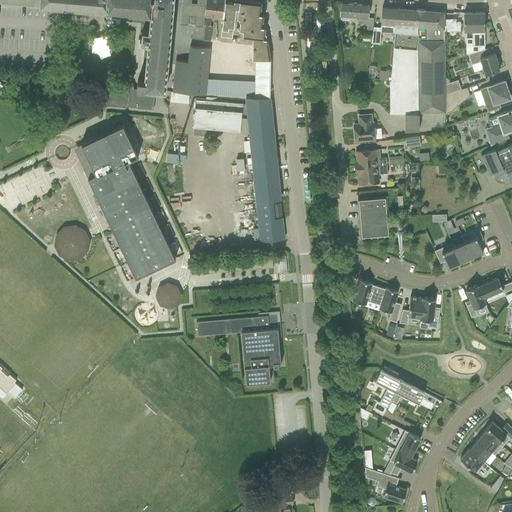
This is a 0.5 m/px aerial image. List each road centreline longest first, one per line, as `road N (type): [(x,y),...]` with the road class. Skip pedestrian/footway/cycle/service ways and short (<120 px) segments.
road 1 (unclassified): [(274,0),(304,263)]
road 2 (unclassified): [(304,263),(326,511)]
road 3 (residential): [(347,235),(327,0)]
road 4 (residential): [(511,262),(432,283),(363,264),(304,263)]
road 5 (residential): [(424,480),(451,426),(511,370)]
